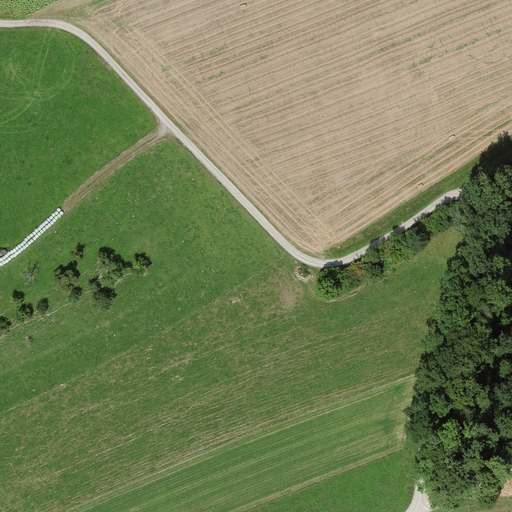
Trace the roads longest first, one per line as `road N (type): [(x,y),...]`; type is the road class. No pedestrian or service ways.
road 1 (track): [(0,25),(49,23),(82,34),(308,260),(346,261),(451,195),(471,198),(480,229),(430,410),(419,508)]
road 2 (track): [(0,263),(96,179),(173,127)]
